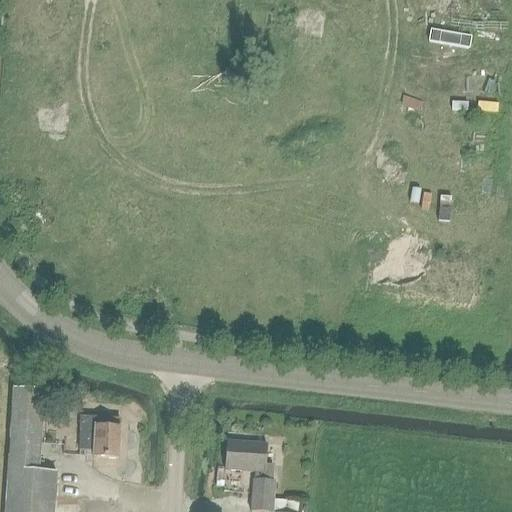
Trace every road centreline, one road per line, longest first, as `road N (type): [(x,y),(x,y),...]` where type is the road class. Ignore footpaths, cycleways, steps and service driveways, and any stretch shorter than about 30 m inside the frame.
road 1 (tertiary): [(511,404),(181,364)]
road 2 (tertiary): [(181,364),(105,352),(62,334),(0,285)]
road 3 (unclassified): [(172,511),(181,364)]
